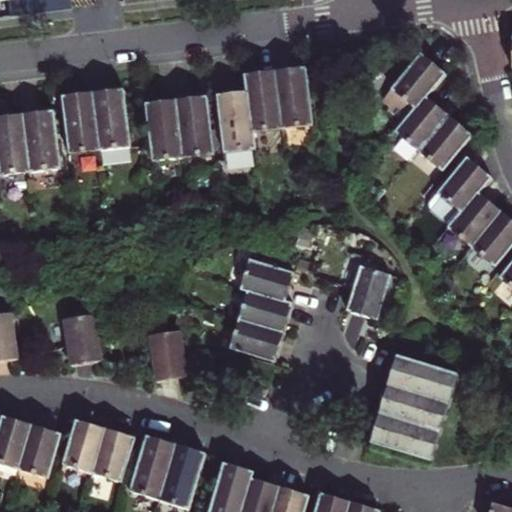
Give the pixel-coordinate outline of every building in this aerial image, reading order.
[(428,97),(448,73),(423,53),(393,89),(417,110),(428,97)] [(313,125),(307,67),(276,71),(284,129),(313,125)] [(284,129),(276,71),(246,74),(248,91),(253,132),(255,132),(284,129)] [(132,147),(125,89),(95,93),(102,150),(132,147)] [(253,132),(248,91),(218,95),(225,153),(257,149),(255,132),(253,132)] [(63,97),(70,154),(102,150),(95,93),(63,97)] [(184,158),(215,154),(208,96),(177,100),(184,158)] [(421,152),(451,116),(428,97),(417,110),(398,133),(421,152)] [(154,161),(184,158),(177,100),(147,104),(154,161)] [(30,172),(62,168),(55,111),(23,114),(30,172)] [(30,172),(23,114),(0,117),(0,164),(1,175),(30,172)] [(443,170),(474,134),(451,116),(421,152),(443,170)] [(463,213),(481,193),(493,178),(469,157),(440,193),(463,213)] [(481,193),(463,213),(450,228),(474,248),(504,212),(481,193)] [(511,248),(511,219),(504,212),(474,248),(496,267),(511,248)] [(249,291),(287,302),(295,273),(251,259),(242,289),(249,291)] [(511,285),(511,265),(502,277),(511,285)] [(363,266),(350,309),(380,319),(392,276),(380,272),(363,266)] [(240,320),(285,333),(294,304),(287,302),(249,291),(240,320)] [(0,362),(20,360),(13,313),(0,314),(0,362)] [(66,319),(71,352),(73,365),(103,361),(98,325),(96,315),(66,319)] [(250,354),(277,362),(285,333),(240,320),(232,349),(250,354)] [(152,336),(155,360),(159,382),(189,377),(182,331),(152,336)] [(277,362),(250,354),(245,373),(271,381),(277,362)] [(460,374),(399,355),(373,443),(433,460),(460,374)] [(0,429),(0,463),(20,470),(34,425),(4,416),(0,429)] [(94,472),(108,429),(78,419),(64,463),(94,472)] [(50,479),(63,434),(34,425),(20,470),(50,479)] [(123,481),(136,437),(108,429),(94,472),(123,481)] [(148,435),(131,490),(162,499),(179,444),(148,435)] [(190,508),(206,456),(207,453),(179,444),(162,499),(190,508)] [(243,511),(255,478),(256,472),(225,462),(210,511),(243,511)] [(275,511),(283,487),(255,478),(243,511),(275,511)] [(283,487),(275,511),(306,511),(312,496),(283,487)] [(323,493),(317,511),(349,511),(353,501),(323,493)] [(381,511),(382,510),(353,501),(349,511),(381,511)] [(511,511),(511,507),(495,503),(492,511),(511,511)]
